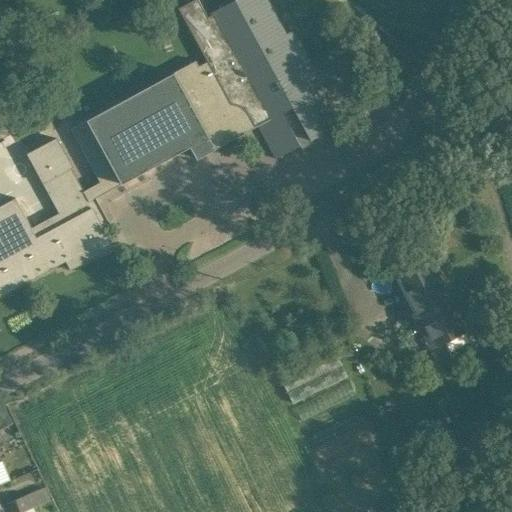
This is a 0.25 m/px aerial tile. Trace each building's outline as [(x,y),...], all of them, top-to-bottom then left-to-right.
[(180,6),(179,7),(208,61),(198,66),(195,61),(70,128),(101,181),(90,187),(96,198),(98,197),(191,146),(198,158),(213,150),(259,124),(277,158),(336,126),(295,50),(302,46),(293,30),(286,34),(268,0),(233,0),(211,12),(212,14),(208,16),(199,0),(192,0),(180,7),(180,6)] [(96,198),(90,187),(82,191),(69,167),(71,166),(56,138),(29,153),(61,213),(33,228),(16,197),(0,205),(0,293),(24,281),(25,282),(26,281),(25,280),(52,266),(52,267),(53,267),(53,265),(66,258),(72,268),(73,268),(72,266),(84,260),(85,261),(86,261),(85,259),(112,245),(112,246),(113,246),(105,230),(111,226),(96,198)] [(402,276),(438,346),(465,332),(430,261),(402,276)] [(294,399),(347,374),(338,353),(284,378),(294,399)] [(0,417),(10,413),(6,405),(0,407),(0,417)] [(477,408),(459,417),(468,435),(486,427),(477,408)] [(4,503),(8,511),(21,511),(34,507),(29,493),(4,503)]
